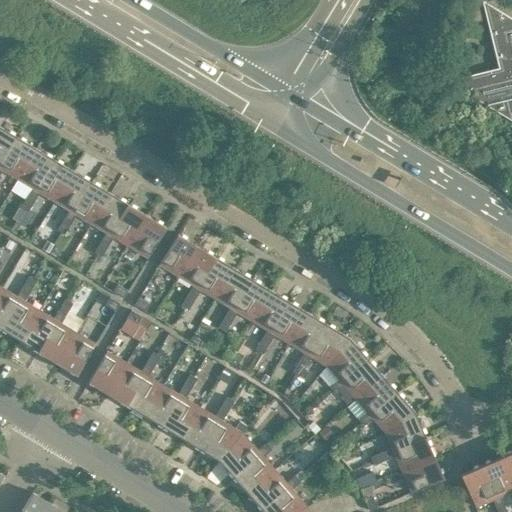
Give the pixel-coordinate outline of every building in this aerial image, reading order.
[(499,67),(448,80),(448,81),(511,120),(511,19),(505,22),(503,11),(484,0),(483,1),(499,67)] [(0,166),(18,136),(0,125),(0,174),(3,169),(0,167),(0,166)] [(37,148),(18,136),(0,166),(0,167),(3,169),(18,178),(37,148)] [(55,159),(37,148),(18,178),(33,187),(27,197),(34,201),(40,191),(37,189),(55,159)] [(74,170),(55,159),(37,189),(40,191),(55,200),(74,170)] [(92,181),(74,170),(55,200),(70,209),(64,219),(71,224),(77,214),(74,212),(92,181)] [(111,192),(92,181),(74,212),(77,214),(92,223),(111,192)] [(129,203),(111,192),(92,223),(107,232),(101,241),(108,246),(114,236),(111,234),(129,203)] [(34,201),(27,197),(21,207),(25,209),(28,211),(34,201)] [(148,215),(129,203),(111,234),(114,236),(129,245),(148,215)] [(19,206),(13,217),(18,221),(25,209),(19,206)] [(148,257),(167,226),(148,215),(129,245),(148,257)] [(64,219),(58,229),(62,232),(65,234),(71,224),(64,219)] [(178,233),(160,264),(179,275),(197,245),(178,233)] [(108,246),(101,241),(95,252),(99,254),(102,256),(108,246)] [(216,256),(197,245),(179,275),(194,284),(188,294),(195,298),(201,289),(198,286),(216,256)] [(234,267),(216,256),(198,286),(201,289),(216,298),(234,267)] [(253,278),(234,267),(216,298),(231,306),(225,316),(232,321),(238,311),(234,309),(253,278)] [(29,276),(23,286),(31,291),(37,281),(33,278),(29,276)] [(271,290),(253,278),(234,309),(238,311),(253,320),(271,290)] [(113,291),(124,297),(128,290),(118,284),(113,291)] [(21,298),(3,329),(21,340),(40,309),(25,301),(31,291),(23,286),(17,296),(21,298)] [(17,296),(3,287),(0,291),(0,327),(3,329),(21,298),(17,296)] [(290,301),(271,290),(253,320),(268,329),(262,339),(269,343),(275,333),(272,331),(290,301)] [(195,298),(188,294),(182,304),(185,306),(189,309),(195,298)] [(116,310),(121,303),(110,296),(106,304),(116,310)] [(135,304),(145,311),(150,303),(140,297),(135,304)] [(66,298),(60,309),(68,313),(74,303),(70,301),(66,298)] [(308,312),(290,301),(272,331),(275,333),(290,342),(308,312)] [(54,318),(40,309),(21,340),(40,351),(58,321),(54,318)] [(58,321),(40,351),(58,362),(76,332),(62,323),(68,313),(60,309),(54,318),(58,321)] [(132,309),(128,317),(138,323),(142,316),(132,309)] [(327,323),(308,312),(290,342),(305,351),(299,361),(306,365),(312,356),(308,353),(327,323)] [(232,321),(225,316),(219,326),(222,329),(226,331),(232,321)] [(327,365),(350,337),(327,323),(308,353),(312,356),(327,365)] [(77,374),(96,343),(76,332),(58,362),(77,374)] [(369,358),(350,337),(327,365),(339,378),(342,382),(369,358)] [(269,343),(262,339),(256,349),(259,351),(263,353),(269,343)] [(127,362),(107,350),(89,381),(108,393),(127,362)] [(153,351),(147,361),(155,366),(161,356),(157,353),(153,351)] [(339,378),(330,386),(336,392),(339,390),(344,395),(342,397),(348,405),(356,398),(383,374),(369,358),(342,382),(339,378)] [(155,366),(147,361),(141,371),(145,373),(127,404),(145,415),(164,384),(149,375),(155,366)] [(306,365),(299,361),(293,371),(296,373),(300,376),(306,365)] [(141,371),(127,362),(108,393),(127,404),(145,373),(141,371)] [(225,366),(219,377),(229,383),(235,372),(225,366)] [(190,373),(184,384),(192,388),(198,378),(194,376),(190,373)] [(397,391),(383,374),(356,398),(368,411),(359,418),(365,425),(373,417),(371,414),(397,391)] [(164,384),(145,415),(164,426),(182,396),(178,393),(164,384)] [(182,396),(164,426),(182,437),(201,407),(186,398),(192,388),(184,384),(178,393),(182,396)] [(397,391),(371,414),(373,417),(385,431),(415,411),(397,391)] [(227,396),(221,406),(229,410),(235,400),(231,398),(227,396)] [(229,410),(221,406),(215,416),(219,418),(201,448),(220,460),(243,432),(223,420),(229,410)] [(215,416),(201,407),(182,437),(201,448),(219,418),(215,416)] [(385,459),(396,455),(394,451),(427,436),(415,411),(385,431),(392,447),(382,451),(385,459)] [(327,424),(319,431),(327,441),(335,434),(327,424)] [(243,432),(220,460),(234,476),(261,453),(258,450),(243,432)] [(396,455),(403,471),(435,456),(427,436),(394,451),(396,455)] [(261,453),(234,476),(248,493),(275,469),(264,456),(272,449),(267,442),(258,450),(261,453)] [(385,459),(382,451),(371,456),(373,460),(375,464),(385,459)] [(511,451),(502,456),(511,477),(511,476),(511,451)] [(412,491),(444,477),(435,456),(403,471),(412,491)] [(502,456),(482,464),(497,497),(501,495),(511,490),(511,476),(511,477),(502,456)] [(482,464),(462,473),(476,506),(493,499),(497,509),(505,506),(501,495),(497,497),(482,464)] [(275,469),(248,493),(263,509),(289,485),(292,489),(301,481),(295,474),(287,482),(275,469)] [(373,471),(356,479),(361,490),(378,482),(373,471)] [(292,489),(289,485),(263,509),(265,511),(298,511),(308,506),(292,489)] [(48,501),(33,492),(21,511),(47,511),(54,502),(52,501),(51,501),(49,501),(48,501)] [(365,499),(370,510),(378,506),(373,495),(365,499)] [(66,511),(57,506),(56,505),(56,504),(55,503),(54,502),(47,511),(66,511)]
